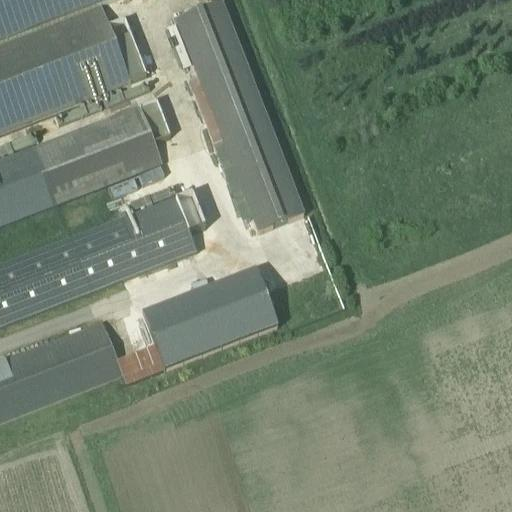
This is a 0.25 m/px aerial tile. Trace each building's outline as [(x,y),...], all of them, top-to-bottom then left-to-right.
[(0,0),(0,43),(110,0),(0,0)] [(257,237),(303,219),(221,7),(175,25),(257,237)] [(0,49),(0,136),(130,86),(146,80),(124,24),(108,30),(101,11),(0,49)] [(0,228),(56,207),(161,167),(154,148),(170,141),(156,106),(0,166),(0,228)] [(144,247),(153,270),(195,254),(186,231),(144,247)] [(0,331),(90,297),(70,245),(0,271),(0,331)] [(257,278),(143,322),(165,378),(278,333),(257,278)] [(0,426),(122,379),(102,327),(0,366),(0,426)]
